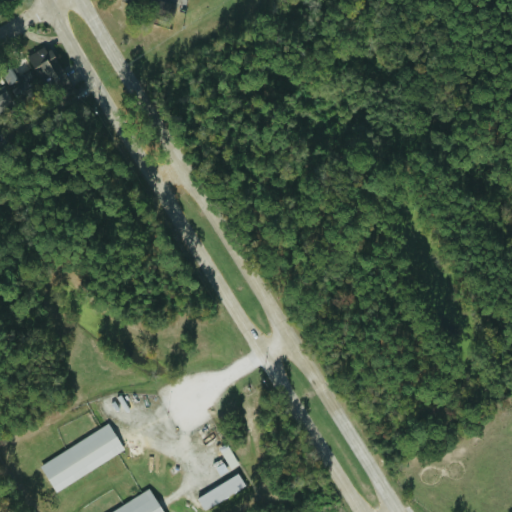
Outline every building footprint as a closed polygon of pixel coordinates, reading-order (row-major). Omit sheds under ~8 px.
[(45,45),(24,57),(44,90),(64,78),(45,45)] [(15,78),(9,68),(0,73),(0,75),(15,100),(30,91),(21,75),(15,78)] [(0,108),(10,103),(2,87),(0,87),(0,108)] [(37,465),(52,492),(122,452),(107,425),(37,465)] [(243,487),(236,474),(195,498),(202,511),(243,487)] [(161,511),(148,489),(109,511),(161,511)]
